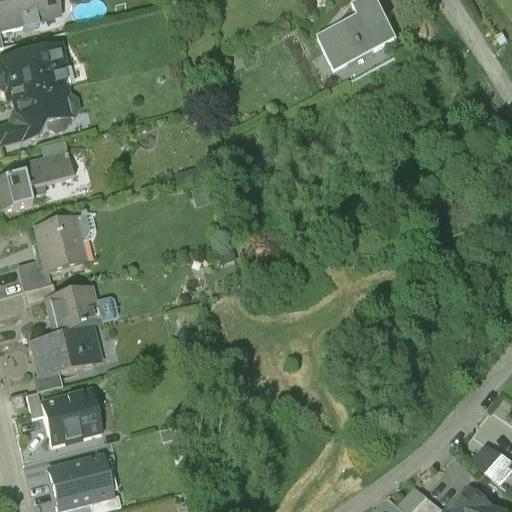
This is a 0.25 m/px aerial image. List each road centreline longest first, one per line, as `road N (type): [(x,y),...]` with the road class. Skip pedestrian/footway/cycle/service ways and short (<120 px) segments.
road 1 (residential): [(511,370),(447,445),(361,511)]
road 2 (residential): [(446,0),(511,104)]
